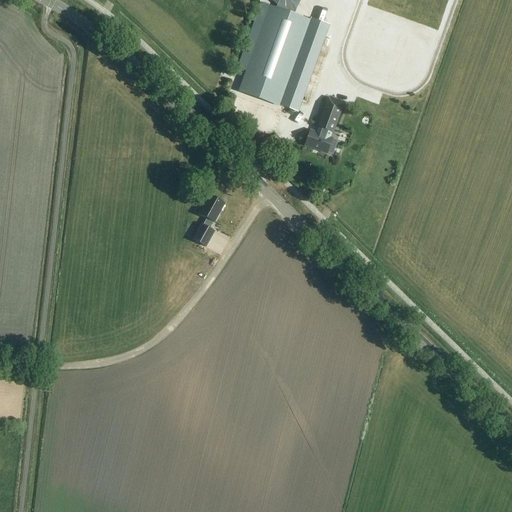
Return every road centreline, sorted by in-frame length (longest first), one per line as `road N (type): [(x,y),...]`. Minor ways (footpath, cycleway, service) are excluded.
road 1 (tertiary): [(511,430),(138,67),(45,0)]
road 2 (track): [(268,192),(173,326),(143,351),(109,363),(0,362)]
